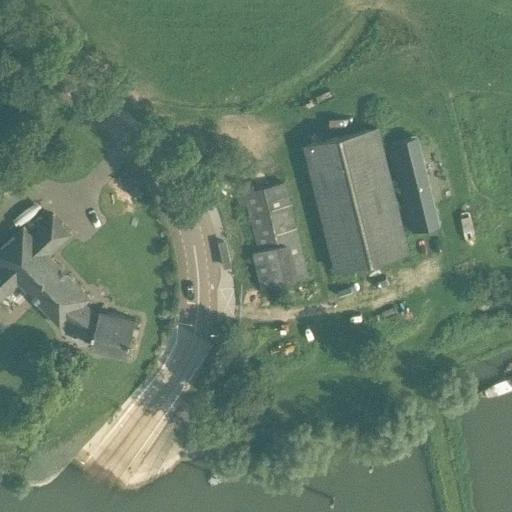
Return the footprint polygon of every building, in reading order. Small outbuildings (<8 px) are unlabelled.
[(304,145),(306,153),(335,268),(408,249),(377,126),(304,145)] [(415,134),(391,141),(413,230),(437,224),(415,134)] [(253,250),(259,273),(262,286),(307,275),(285,181),(245,190),(245,193),(238,195),(241,205),(248,203),(259,248),(253,250)] [(206,191),(218,202),(226,193),(214,182),(206,191)] [(0,300),(19,283),(59,326),(67,320),(86,302),(91,296),(51,254),(73,233),(53,212),(31,232),(23,224),(0,245),(0,300)] [(99,311),(86,302),(67,320),(93,338),(91,345),(127,354),(136,318),(100,309),(99,311)]
